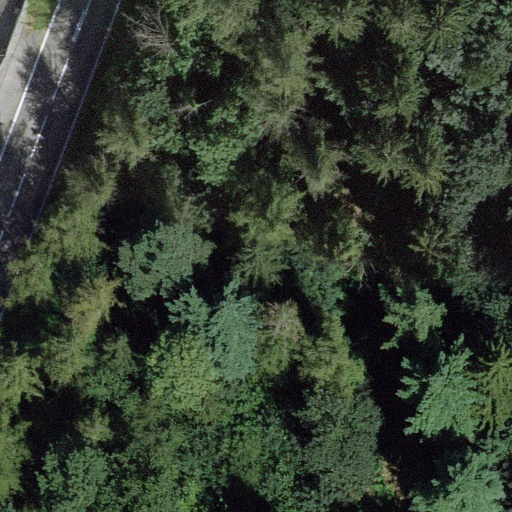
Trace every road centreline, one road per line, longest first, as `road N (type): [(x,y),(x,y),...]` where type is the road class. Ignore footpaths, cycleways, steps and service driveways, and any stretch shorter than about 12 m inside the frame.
road 1 (track): [(360,511),(334,387),(316,0)]
road 2 (secondary): [(0,234),(89,0)]
